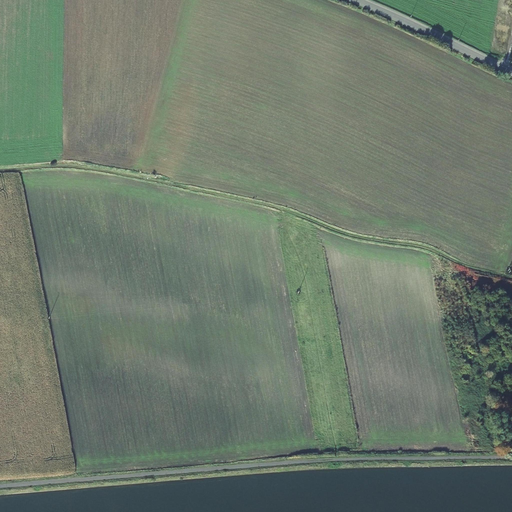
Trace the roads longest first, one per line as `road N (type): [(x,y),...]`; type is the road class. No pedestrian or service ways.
road 1 (track): [(0,169),(70,168),(246,199),(511,275)]
road 2 (unclassified): [(511,457),(337,459),(0,482)]
road 3 (tertiary): [(354,0),(504,69)]
